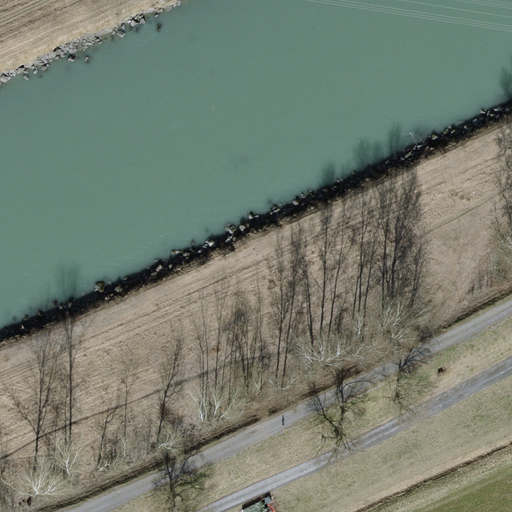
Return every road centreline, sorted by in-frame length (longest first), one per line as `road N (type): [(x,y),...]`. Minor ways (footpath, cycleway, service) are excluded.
road 1 (track): [(511,297),(69,511)]
road 2 (track): [(511,362),(202,511)]
